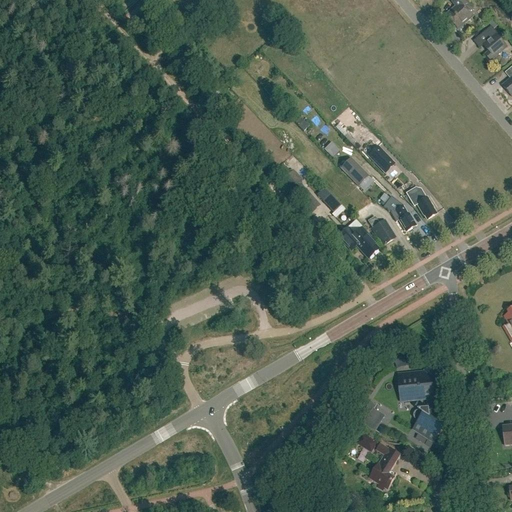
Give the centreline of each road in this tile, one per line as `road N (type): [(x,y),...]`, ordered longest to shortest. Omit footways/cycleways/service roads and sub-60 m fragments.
road 1 (track): [(367,295),(91,0)]
road 2 (unclassified): [(376,309),(367,295),(287,331),(197,345),(180,366),(205,411)]
road 3 (unclassified): [(475,511),(447,267)]
road 4 (tertiary): [(29,511),(205,411)]
road 5 (tertiary): [(205,411),(376,309)]
road 6 (unclassified): [(511,130),(401,0)]
